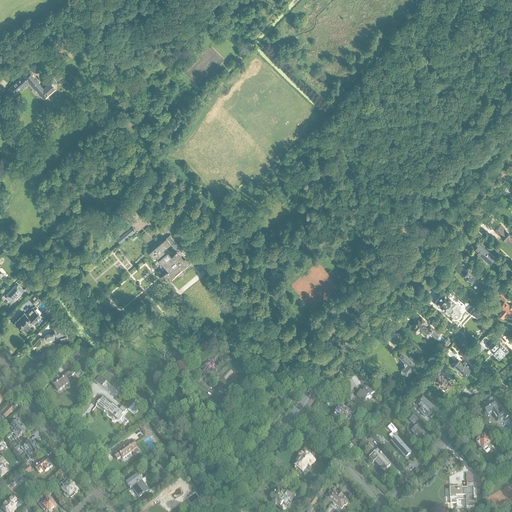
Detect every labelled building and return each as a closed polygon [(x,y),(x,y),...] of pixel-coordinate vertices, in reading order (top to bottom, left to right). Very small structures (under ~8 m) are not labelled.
[(93,29),(90,26),(88,23),(69,40),(74,46),(93,29)] [(43,88),(31,75),(29,77),(27,74),(23,77),(7,91),(11,96),(28,82),(44,100),(55,89),(49,83),(43,88)] [(112,231),(116,237),(126,229),(121,223),(112,231)] [(507,241),(511,245),(511,243),(511,235),(505,229),(505,228),(500,225),(495,231),(499,235),(507,241)] [(140,236),(135,231),(136,231),(133,227),(117,240),(120,244),(118,246),(122,251),(140,237),(140,236)] [(190,261),(191,260),(188,256),(186,257),(179,248),(180,247),(170,235),(167,237),(163,241),(151,251),(150,252),(154,257),(157,255),(159,259),(157,260),(161,265),(162,264),(168,270),(162,275),(162,276),(166,281),(167,281),(172,277),(183,268),(190,261)] [(497,259),(495,258),(480,244),(476,248),(479,251),(478,252),(490,264),(492,262),(496,263),(497,259)] [(467,271),(464,268),(461,265),(457,270),(465,278),(466,278),(472,283),(474,282),(478,286),(481,282),(482,282),(481,283),(486,288),(491,284),(483,276),(480,280),(477,277),(476,278),(468,270),(467,271)] [(7,296),(8,298),(10,299),(9,300),(12,303),(24,290),(19,286),(19,287),(17,285),(16,285),(14,287),(13,287),(11,290),(7,296)] [(29,293),(33,289),(29,285),(25,289),(29,293)] [(458,299),(453,294),(445,287),(442,290),(444,292),(435,301),(445,309),(448,312),(450,313),(451,313),(452,312),(453,311),(453,310),(453,309),(453,308),(452,307),(456,303),(455,302),(458,299)] [(503,300),(507,295),(501,290),(497,295),(503,300)] [(35,304),(40,299),(35,294),(30,299),(35,304)] [(507,315),(511,319),(511,317),(511,305),(510,304),(509,305),(505,301),(499,308),(500,309),(497,312),(504,318),(507,315)] [(39,318),(39,317),(41,315),(32,307),(26,313),(24,312),(13,322),(18,327),(19,326),(23,330),(24,331),(30,325),(29,324),(31,321),(33,323),(36,319),(37,320),(39,318)] [(427,336),(432,330),(433,329),(422,318),(420,320),(418,319),(415,322),(416,323),(411,328),(417,333),(421,330),(427,336)] [(66,335),(65,330),(66,330),(64,323),(54,326),(52,328),(54,334),(46,335),(44,338),(45,341),(55,338),(55,337),(61,336),(62,341),(68,339),(67,335),(66,335)] [(496,327),(494,329),(496,331),(495,333),(499,336),(503,332),(499,329),(496,327)] [(433,329),(432,330),(444,340),(443,341),(448,346),(452,341),(447,336),(445,339),(433,329)] [(496,338),(488,346),(491,349),(491,350),(499,358),(508,349),(500,341),(499,341),(496,338)] [(403,351),(403,352),(402,351),(401,351),(400,352),(399,352),(399,353),(399,355),(399,356),(405,360),(404,362),(404,363),(405,364),(406,365),(402,370),(401,370),(401,371),(402,372),(402,373),(403,373),(404,373),(405,373),(406,372),(407,373),(416,363),(403,351)] [(82,358),(77,352),(72,355),(72,356),(68,359),(72,365),(82,358)] [(437,370),(442,365),(438,361),(434,366),(437,370)] [(464,376),(470,369),(465,364),(463,365),(461,363),(460,364),(459,363),(454,368),(458,372),(459,371),(461,374),(460,374),(463,377),(464,376)] [(52,382),(58,392),(65,387),(67,389),(69,389),(70,388),(70,386),(69,384),(70,384),(66,379),(68,378),(69,378),(75,373),(74,372),(76,371),(73,367),(72,368),(71,368),(65,373),(66,374),(64,376),(63,374),(52,382)] [(438,372),(432,379),(435,382),(439,386),(440,385),(447,390),(452,384),(449,381),(446,378),(445,378),(442,375),(438,372)] [(100,376),(95,381),(103,388),(108,383),(100,376)] [(369,395),(371,397),(375,393),(368,386),(364,390),(362,393),(361,392),(357,396),(363,403),(368,399),(366,398),(369,395)] [(434,414),(437,411),(423,398),(422,400),(421,399),(419,402),(420,403),(418,406),(422,409),(420,411),(427,418),(428,416),(431,419),(434,417),(434,416),(435,415),(434,414)] [(108,413),(115,418),(117,417),(120,419),(127,410),(122,406),(119,410),(112,405),(111,406),(102,399),(100,402),(99,402),(97,404),(97,405),(108,413)] [(483,407),(482,408),(480,409),(486,417),(487,416),(488,417),(492,414),(497,422),(503,419),(502,418),(504,417),(505,419),(509,416),(505,410),(499,413),(492,401),(486,405),(486,404),(482,407),(483,407)] [(336,413),(334,415),(339,419),(341,417),(346,420),(349,422),(352,418),(350,417),(352,414),(352,413),(353,414),(355,410),(351,407),(351,406),(349,404),(346,408),(344,406),(343,408),(341,407),(340,407),(338,409),(337,410),(336,411),(336,413)] [(355,408),(361,414),(365,409),(360,404),(355,408)] [(5,418),(8,415),(14,409),(11,407),(3,415),(5,418)] [(419,420),(415,415),(409,420),(413,424),(419,420)] [(14,433),(23,426),(18,420),(14,422),(15,423),(10,427),(12,430),(9,432),(11,435),(14,433)] [(145,436),(150,432),(145,424),(140,428),(145,436)] [(391,424),(387,428),(393,434),(397,431),(391,424)] [(421,444),(428,438),(423,432),(423,431),(418,425),(411,432),(415,436),(418,438),(417,439),(421,444)] [(23,426),(14,433),(16,436),(14,437),(14,438),(14,439),(15,440),(27,432),(23,426)] [(356,446),(361,441),(356,436),(351,442),(356,446)] [(480,446),(486,453),(493,446),(484,436),(480,440),(478,440),(477,441),(477,443),(480,446)] [(401,454),(401,453),(406,458),(411,454),(397,438),(396,438),(392,442),(399,451),(401,454)] [(27,452),(37,445),(34,442),(33,440),(21,448),(22,450),(23,450),(25,453),(27,452)] [(123,459),(132,453),(133,454),(134,455),(139,451),(137,449),(134,445),(136,443),(134,440),(131,442),(127,445),(118,452),(114,455),(117,460),(121,457),(123,459)] [(369,454),(375,449),(370,443),(368,444),(369,445),(365,449),(369,454)] [(29,459),(41,451),(39,448),(39,449),(37,445),(27,452),(29,455),(28,456),(28,457),(29,459)] [(508,458),(500,449),(498,446),(494,449),(504,461),(505,460),(506,462),(510,459),(508,458)] [(391,465),(378,450),(375,452),(373,454),(369,458),(373,463),(374,462),(381,469),(382,468),(384,470),(386,469),(391,465)] [(298,470),(299,469),(302,472),(308,464),(310,466),(316,461),(309,454),(306,454),(305,454),(304,455),(302,454),(300,454),(299,456),(299,457),(296,462),(298,463),(295,466),(295,467),(294,468),(295,469),(295,470),(296,470),(297,470),(298,470)] [(45,473),(53,467),(47,459),(34,468),(39,474),(43,471),(45,473)] [(130,489),(142,480),(138,474),(126,483),(130,489)] [(61,490),(65,494),(64,495),(66,498),(68,498),(69,497),(70,498),(74,494),(75,494),(79,491),(74,486),(75,486),(73,484),(72,484),(69,481),(68,482),(67,480),(65,483),(66,484),(64,486),(65,487),(61,490)] [(142,480),(130,489),(132,488),(139,498),(149,490),(142,481),(143,480),(142,480)] [(177,491),(176,490),(164,498),(164,499),(166,501),(163,503),(166,506),(169,504),(170,507),(182,498),(181,496),(183,495),(192,489),(187,482),(178,488),(179,490),(177,491)] [(311,493),(316,486),(311,482),(306,489),(311,493)] [(474,508),(473,487),(467,488),(467,489),(462,489),(462,488),(454,488),(454,486),(449,486),(450,504),(456,504),(457,508),(467,507),(467,508),(474,508)] [(333,487),(331,491),(325,498),(326,499),(324,501),(327,503),(328,501),(332,504),(333,505),(335,507),(336,507),(342,511),(344,507),(345,507),(348,504),(347,503),(348,502),(343,499),(344,498),(338,494),(338,495),(337,495),(338,493),(336,491),(337,490),(335,488),(333,487)] [(286,505),(289,501),(291,502),(297,495),(288,489),(284,493),(280,489),(278,490),(277,490),(274,494),(273,493),(270,498),(274,501),(272,503),(276,505),(277,504),(280,506),(283,503),(286,505)] [(318,500),(320,496),(317,494),(315,498),(314,497),(309,504),(313,507),(318,500)] [(312,499),(306,495),(303,498),(309,503),(312,499)] [(42,505),(40,507),(44,511),(46,509),(48,511),(49,511),(50,511),(52,511),(53,511),(53,510),(52,510),(57,506),(48,496),(45,499),(46,499),(41,504),(42,505)] [(2,508),(5,511),(13,511),(14,511),(21,505),(15,499),(16,498),(15,497),(14,497),(7,503),(5,503),(4,504),(4,506),(2,508)]
